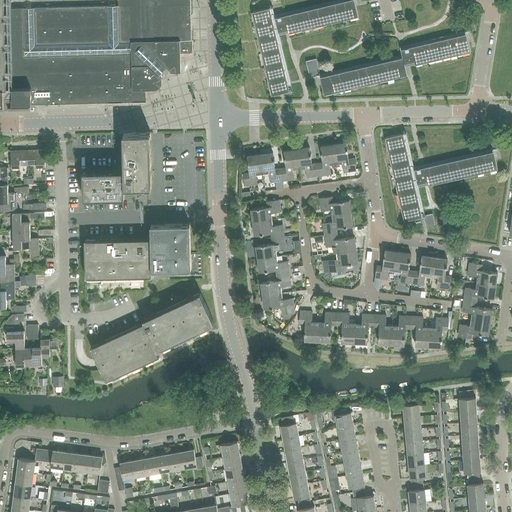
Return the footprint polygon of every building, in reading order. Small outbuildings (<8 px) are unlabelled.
[(118,0),(119,5),(35,7),(11,8),(11,0),(0,0),(0,104),(146,101),(146,89),(155,89),(157,89),(159,88),(161,86),(162,84),(162,82),(162,80),(161,77),(160,76),(159,75),(159,74),(162,75),(164,75),(166,74),(168,72),(168,69),(166,67),(167,66),(172,72),(181,71),(181,53),(193,52),(191,0),(118,0)] [(358,16),(355,3),(354,0),(347,0),(275,18),(279,33),(288,30),(289,33),(358,16)] [(272,95),(289,91),(269,8),(252,12),(272,95)] [(465,32),(475,30),(473,21),(463,23),(465,32)] [(470,51),(469,48),(466,34),(401,49),(403,57),(320,77),(324,95),(407,75),(404,63),(414,61),(415,64),(470,51)] [(483,47),(473,46),(468,75),(478,77),(483,47)] [(316,59),(306,61),(310,77),(320,74),(316,59)] [(152,186),(151,132),(123,132),(124,135),(124,169),(83,170),(84,198),(125,196),(125,187),(139,186),(152,186)] [(385,137),(385,139),(404,221),(422,216),(403,133),(385,137)] [(492,149),(503,147),(501,138),(490,141),(492,149)] [(344,173),(356,171),(354,159),(348,159),(346,142),(333,144),(336,164),(342,163),(344,173)] [(329,165),(336,164),(333,144),(321,146),(323,163),(318,163),(319,176),(330,174),(329,165)] [(312,164),(310,147),(297,149),(299,169),(306,168),(307,177),(319,176),(318,163),(312,164)] [(286,168),(281,169),(282,181),(294,179),(292,170),(299,169),(297,149),(284,151),(286,168)] [(20,159),(28,159),(28,150),(11,151),(11,168),(20,168),(20,159)] [(45,167),(45,150),(28,150),(28,159),(36,159),(36,167),(45,167)] [(417,184),(427,182),(428,185),(498,169),(494,151),(414,170),(417,184)] [(263,174),(269,173),(270,182),(282,181),(281,169),(275,169),(273,153),(260,154),(263,174)] [(256,175),(263,174),(260,154),(247,156),(250,173),(244,174),(246,186),(258,184),(256,175)] [(8,166),(0,166),(0,184),(9,184),(8,166)] [(0,201),(9,201),(9,192),(9,184),(0,184),(0,201)] [(18,209),(17,193),(17,192),(15,192),(9,192),(9,201),(0,201),(0,207),(0,210),(18,209)] [(332,203),(331,197),(320,199),(321,210),(331,209),(332,216),(351,213),(349,200),(332,203)] [(267,201),(268,207),(251,209),(253,222),(272,219),(271,213),(281,211),(279,200),(267,201)] [(30,213),(22,213),(13,213),(13,230),(30,230),(30,222),(30,218),(44,218),(44,212),(30,213)] [(353,226),(351,213),(332,216),(333,222),(323,224),(325,235),(337,234),(336,228),(353,226)] [(434,224),(432,213),(424,215),(426,226),(434,224)] [(271,232),(272,238),(284,236),(283,225),(273,226),(272,219),(253,222),(255,235),(271,232)] [(152,275),(152,269),(191,268),(190,223),(151,224),(151,237),(85,239),(86,277),(152,275)] [(22,247),(22,238),(30,238),(30,230),(13,230),(14,247),(22,247)] [(336,246),(337,252),(356,250),(354,237),(338,239),(337,234),(325,235),(326,247),(336,246)] [(286,248),(284,236),(272,238),(272,243),(256,246),(258,259),(277,256),(276,250),(286,248)] [(39,255),(39,237),(30,238),(22,238),(22,247),(30,247),(31,255),(39,255)] [(341,265),(357,262),(356,250),(337,252),(338,259),(328,261),(329,272),(342,271),(341,265)] [(388,270),(395,271),(398,252),(385,250),(383,267),(377,266),(374,284),(378,290),(379,290),(381,279),(387,279),(388,270)] [(400,282),(412,284),(414,271),(408,270),(411,254),(398,252),(395,271),(402,272),(400,282)] [(10,264),(15,264),(20,264),(20,254),(14,254),(14,258),(10,258),(10,264)] [(278,263),(277,256),(258,259),(260,271),(276,269),(277,275),(289,273),(287,262),(278,263)] [(414,271),(412,284),(424,285),(425,275),(432,276),(435,258),(422,256),(420,272),(414,271)] [(447,260),(435,258),(432,276),(439,277),(437,287),(449,289),(450,277),(445,276),(447,260)] [(481,270),(482,265),(469,263),(468,275),(477,276),(476,283),(495,285),(497,273),(481,270)] [(0,272),(0,281),(15,281),(15,264),(10,264),(7,264),(7,273),(0,272)] [(281,286),(291,285),(289,273),(277,275),(278,280),(261,283),(263,295),(282,293),(281,286)] [(16,298),(16,287),(21,287),(21,285),(21,281),(20,281),(15,281),(0,281),(0,290),(7,290),(7,298),(8,298),(16,298)] [(466,288),(464,299),(476,301),(477,296),(493,298),(495,285),(476,283),(475,290),(466,288)] [(215,323),(200,292),(150,315),(143,319),(144,321),(91,346),(99,363),(107,380),(160,355),(158,349),(215,323)] [(283,299),(282,293),(263,295),(264,308),(281,305),(282,311),(294,310),(292,298),(283,299)] [(472,313),(471,320),(490,322),(492,309),(475,307),(476,301),(464,299),(462,311),(472,313)] [(312,321),(312,311),(300,311),(300,323),(305,323),(304,340),(317,341),(318,321),(312,321)] [(325,322),(318,321),(317,341),(330,341),(331,325),(336,325),(337,313),(325,312),(325,322)] [(349,313),(337,313),(336,325),(342,325),(341,342),(354,342),(355,324),(348,323),(349,313)] [(12,314),(7,320),(7,323),(14,323),(14,325),(20,325),(20,321),(24,320),(24,319),(24,314),(14,314),(12,314)] [(374,314),(362,314),(361,324),(355,324),(354,342),(367,343),(368,326),(373,327),(374,314)] [(378,343),(391,344),(391,325),(385,325),(385,315),(374,314),(373,327),(379,327),(378,343)] [(404,328),(410,329),(411,316),(399,316),(398,325),(391,325),(391,344),(404,345),(404,328)] [(428,346),(429,327),(423,327),(423,317),(411,316),(410,329),(416,329),(415,345),(428,346)] [(435,327),(429,327),(428,346),(441,347),(442,330),(447,330),(448,318),(436,318),(435,327)] [(488,334),(490,322),(471,320),(470,326),(460,325),(459,336),(470,338),(471,332),(488,334)] [(15,332),(15,326),(7,327),(7,341),(15,341),(15,348),(24,348),(24,331),(15,332)] [(40,348),(41,348),(41,356),(42,356),(50,356),(50,348),(58,348),(58,339),(46,339),(40,339),(40,348)] [(24,357),(33,356),(32,348),(24,348),(15,348),(16,366),(25,365),(24,357)] [(41,348),(40,348),(32,348),(33,356),(24,357),(25,365),(42,365),(42,356),(41,356),(41,348)] [(447,410),(446,399),(454,399),(453,392),(441,393),(442,411),(447,410)] [(476,397),(460,398),(461,411),(477,410),(476,397)] [(419,403),(403,405),(404,417),(420,416),(419,403)] [(334,409),(338,427),(353,423),(351,411),(347,412),(346,406),(334,409)] [(477,410),(461,411),(461,423),(477,422),(477,420),(477,410)] [(281,417),(282,424),(294,422),(293,415),(281,417)] [(420,416),(404,417),(405,425),(405,429),(421,428),(420,416)] [(299,434),(296,422),(280,425),(283,437),(299,434)] [(477,422),(461,423),(462,435),(478,434),(477,422)] [(356,436),(353,423),(338,427),(340,439),(356,436)] [(421,428),(405,429),(407,441),(423,440),(421,428)] [(301,446),(299,434),(283,437),(285,449),(301,446)] [(478,434),(462,435),(463,447),(479,446),(478,436),(478,434)] [(340,439),(342,451),(358,448),(356,436),(340,439)] [(423,440),(407,441),(408,453),(424,452),(423,440)] [(238,441),(222,444),(224,456),(240,453),(238,441)] [(285,449),(287,461),(303,458),(301,446),(285,449)] [(479,446),(463,447),(464,459),(480,458),(479,446)] [(360,460),(358,448),(342,451),(345,463),(360,460)] [(194,449),(182,451),(185,467),(197,465),(196,457),(194,449)] [(51,462),(51,466),(63,467),(63,468),(65,451),(53,450),(51,462)] [(65,451),(63,468),(76,469),(78,453),(65,451)] [(182,451),(170,453),(173,469),(185,467),(182,451)] [(424,452),(408,453),(408,457),(409,466),(425,464),(424,452)] [(78,453),(76,469),(88,471),(90,454),(78,453)] [(170,453),(157,455),(160,472),(173,469),(170,453)] [(240,453),(224,456),(226,468),(242,465),(240,453)] [(90,454),(88,471),(100,472),(101,472),(102,465),(103,456),(90,454)] [(157,455),(145,458),(148,474),(160,472),(157,455)] [(202,456),(196,457),(197,465),(198,469),(204,468),(202,456)] [(19,457),(18,470),(34,472),(36,460),(35,460),(35,459),(19,457)] [(145,458),(133,460),(136,476),(148,474),(145,458)] [(305,470),(303,458),(287,461),(290,473),(305,470)] [(480,458),(464,459),(465,472),(467,472),(479,471),(481,471),(480,458)] [(133,460),(120,462),(121,466),(123,478),(124,478),(136,476),(133,460)] [(345,463),(347,475),(363,472),(360,460),(345,463)] [(425,464),(409,466),(410,478),(411,478),(423,477),(426,477),(425,464)] [(242,465),(226,468),(228,481),(244,478),(242,465)] [(121,466),(115,467),(117,479),(123,478),(121,466)] [(18,470),(16,482),(32,484),(34,472),(18,470)] [(308,482),(305,470),(290,473),(292,485),(308,482)] [(365,484),(363,472),(347,475),(349,487),(353,486),(364,485),(365,484)] [(123,478),(117,479),(119,490),(125,489),(126,489),(124,478),(123,478)] [(244,478),(228,481),(231,493),(247,490),(244,478)] [(16,482),(14,494),(31,497),(32,484),(16,482)] [(308,482),(292,485),(294,497),(297,497),(309,495),(310,494),(308,482)] [(469,484),(468,484),(469,497),(485,495),(484,482),(481,483),(469,484)] [(412,490),(409,490),(410,503),(426,501),(425,489),(424,489),(412,490)] [(247,490),(231,493),(233,505),(249,502),(247,490)] [(14,494),(13,507),(29,509),(31,497),(14,494)] [(359,509),(375,507),(374,495),(366,496),(358,497),(359,509)] [(485,495),(469,497),(470,509),(486,507),(485,495)] [(426,501),(410,503),(410,506),(411,511),(427,511),(426,505),(426,501)]
